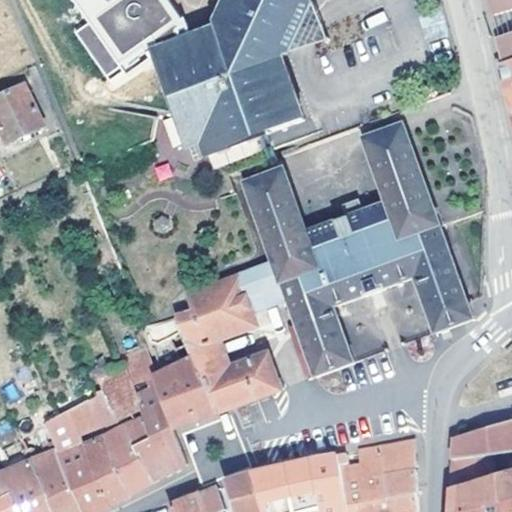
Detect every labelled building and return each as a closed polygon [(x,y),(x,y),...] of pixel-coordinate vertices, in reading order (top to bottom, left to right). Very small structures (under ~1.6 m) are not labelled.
[(158,53),(196,149),(209,145),(216,160),(263,141),(276,175),(286,171),(274,138),(309,124),(285,60),(297,55),(316,10),(312,0),(230,0),(220,25),(221,30),(158,53)] [(511,0),(494,0),(499,14),(511,10),(511,0)] [(329,45),(316,10),(297,55),(329,45)] [(56,73),(73,65),(64,50),(46,59),(56,73)] [(0,99),(0,117),(13,142),(49,125),(29,85),(0,99)] [(286,171),(276,175),(249,185),(278,264),(191,297),(195,312),(180,318),(186,333),(192,344),(198,358),(224,414),(285,391),(270,354),(234,367),(223,342),(262,326),(255,313),(251,298),(285,286),(291,301),(320,378),(340,371),(360,364),(338,307),(419,278),(440,335),(479,321),(472,301),(445,227),(412,138),(407,126),(370,140),(390,200),(363,210),(349,215),(313,229),(292,169),(286,171)] [(202,165),(216,160),(209,145),(196,149),(202,165)] [(186,333),(180,318),(148,328),(154,344),(172,338),(186,333)] [(179,350),(192,344),(186,333),(172,338),(179,350)] [(146,446),(163,481),(178,474),(190,467),(177,432),(155,377),(161,376),(149,348),(125,358),(128,366),(132,376),(146,410),(150,418),(159,440),(146,446)] [(155,377),(177,432),(198,424),(224,414),(198,358),(161,376),(155,377)] [(120,422),(123,422),(146,410),(132,376),(128,366),(106,374),(100,377),(107,394),(120,422)] [(107,394),(101,398),(91,402),(104,430),(120,422),(107,394)] [(59,449),(89,511),(107,511),(114,508),(89,449),(84,438),(104,430),(91,402),(62,417),(53,423),(48,426),(52,435),(59,449)] [(47,496),(54,511),(89,511),(59,449),(52,435),(48,426),(53,423),(46,410),(17,422),(26,441),(37,436),(48,457),(32,464),(47,496)] [(112,457),(134,498),(144,493),(163,481),(146,446),(159,440),(150,418),(133,427),(139,442),(112,457)] [(476,485),(498,478),(495,457),(511,454),(511,423),(481,434),(459,441),(459,453),(456,491),(476,485)] [(127,430),(89,449),(114,508),(120,505),(134,498),(112,457),(139,442),(133,427),(127,430)] [(422,511),(419,463),(418,446),(375,452),(362,454),(365,474),(348,477),(355,511),(422,511)] [(327,511),(355,511),(348,477),(346,467),(352,466),(350,456),(329,458),(316,460),(325,503),(327,510),(327,511)] [(325,503),(316,460),(300,465),(265,474),(256,477),(266,511),(320,511),(327,510),(325,503)] [(32,464),(7,475),(0,477),(0,496),(3,504),(15,499),(20,511),(54,511),(47,496),(32,464)] [(455,511),(478,511),(511,503),(511,473),(498,478),(476,485),(456,491),(456,503),(455,511)] [(266,511),(256,477),(242,481),(231,484),(240,511),(266,511)] [(228,511),(229,511),(222,488),(214,492),(205,496),(209,511),(228,511)] [(0,511),(20,511),(15,499),(3,504),(0,496),(0,511)] [(209,511),(205,496),(203,497),(187,503),(174,508),(175,511),(209,511)] [(511,511),(511,503),(478,511),(511,511)]
